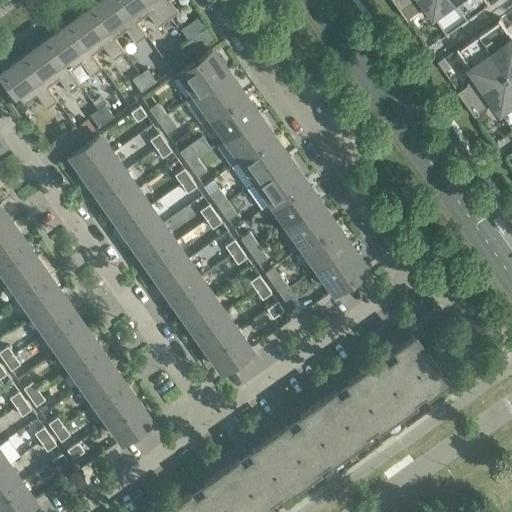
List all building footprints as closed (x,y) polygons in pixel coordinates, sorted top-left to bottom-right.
[(135,22),(119,0),(98,0),(90,6),(113,38),(114,38),(125,30),(134,43),(146,35),(136,21),(135,22)] [(167,19),(153,0),(119,0),(135,22),(136,21),(147,13),(157,26),(167,19)] [(153,0),(167,19),(178,11),(169,0),(153,0)] [(468,18),(455,0),(410,0),(399,8),(408,20),(428,6),(448,35),(449,34),(448,32),(468,18)] [(455,0),(468,18),(488,4),(489,6),(491,5),(487,0),(455,0)] [(113,38),(90,6),(67,23),(91,55),(92,54),(103,46),(112,59),(123,51),(114,38),(113,38)] [(511,35),(500,18),(499,19),(500,20),(480,35),(507,74),(511,70),(511,35)] [(91,55),(67,23),(45,39),(68,71),(69,70),(80,62),(90,75),(101,67),(92,54),(91,55)] [(207,26),(184,42),(193,54),(216,38),(207,26)] [(507,74),(480,35),(460,49),(458,47),(457,48),(478,77),(458,91),(466,103),(507,74)] [(68,71),(45,39),(23,55),(46,87),(47,87),(58,79),(68,92),(79,83),(69,70),(68,71)] [(193,54),(184,42),(177,47),(185,59),(193,54)] [(227,71),(212,48),(179,71),(195,94),(227,71)] [(46,87),(23,55),(0,71),(0,72),(23,104),(36,95),(45,108),(57,100),(47,87),(46,87)] [(146,69),(139,74),(148,86),(155,81),(146,69)] [(243,92),(227,71),(195,94),(210,115),(243,92)] [(148,86),(139,74),(132,79),(140,91),(148,86)] [(511,80),(507,74),(466,103),(475,115),(495,101),(511,125),(511,80)] [(258,114),(243,92),(210,115),(225,137),(258,114)] [(157,101),(148,108),(157,120),(166,114),(157,101)] [(104,104),(97,109),(105,122),(113,117),(104,104)] [(145,114),(139,105),(130,112),(136,121),(145,114)] [(105,122),(97,109),(89,115),(98,127),(105,122)] [(175,127),(166,114),(157,120),(166,133),(175,127)] [(273,135),(258,114),(225,137),(240,159),(273,135)] [(52,141),(60,153),(83,138),(74,125),(52,141)] [(165,141),(158,133),(149,139),(156,148),(165,141)] [(112,152),(99,134),(70,154),(83,173),(112,152)] [(288,157),(273,135),(240,159),(255,180),(288,157)] [(171,150),(165,141),(156,148),(162,157),(171,150)] [(188,144),(179,151),(187,163),(197,157),(188,144)] [(124,170),(112,152),(83,173),(95,190),(124,170)] [(205,170),(197,157),(187,163),(196,176),(205,170)] [(304,179),(288,157),(255,180),(271,202),(304,179)] [(189,177),(183,168),(174,174),(180,183),(189,177)] [(136,188),(124,170),(95,190),(108,208),(136,188)] [(196,186),(189,177),(180,183),(187,192),(196,186)] [(319,201),(304,179),(271,202),(286,224),(319,201)] [(149,205),(136,188),(108,208),(120,226),(149,205)] [(218,188),(209,194),(218,207),(227,200),(218,188)] [(236,213),(227,200),(218,207),(227,219),(236,213)] [(334,222),(319,201),(286,224),(301,245),(334,222)] [(215,212),(208,203),(199,210),(205,219),(215,212)] [(161,223),(149,205),(120,226),(132,243),(161,223)] [(0,230),(11,223),(0,206),(0,230)] [(221,221),(215,212),(205,219),(212,228),(221,221)] [(349,244),(334,222),(301,245),(316,267),(349,244)] [(0,257),(24,241),(11,223),(0,230),(0,257)] [(174,241),(161,223),(132,243),(145,261),(174,241)] [(249,231),(240,238),(249,250),(258,244),(249,231)] [(240,248),(233,239),(224,245),(231,254),(240,248)] [(36,258),(24,241),(0,257),(0,268),(7,279),(36,258)] [(187,259),(174,241),(145,261),(158,279),(187,259)] [(267,257),(258,244),(249,250),(258,263),(267,257)] [(365,266),(349,244),(316,267),(332,290),(365,266)] [(246,257),(240,248),(231,254),(237,263),(246,257)] [(49,276),(36,258),(7,279),(20,296),(49,276)] [(199,276),(187,259),(158,279),(170,297),(199,276)] [(264,283),(258,274),(249,281),(255,290),(264,283)] [(279,274),(270,281),(279,293),(288,287),(279,274)] [(61,294),(49,276),(20,296),(32,314),(61,294)] [(211,294),(199,276),(170,297),(183,314),(211,294)] [(271,292),(264,283),(255,290),(262,298),(271,292)] [(297,300),(288,287),(279,293),(288,306),(297,300)] [(74,311),(61,294),(32,314),(45,332),(74,311)] [(224,312),(211,294),(183,314),(195,332),(224,312)] [(283,310),(277,301),(272,305),(278,314),(283,310)] [(278,314),(272,305),(266,308),(272,317),(278,314)] [(86,329),(74,311),(45,332),(57,350),(86,329)] [(236,329),(224,312),(195,332),(207,350),(222,340),(236,329)] [(99,347),(86,329),(57,350),(70,367),(99,347)] [(236,329),(222,340),(207,350),(220,368),(235,358),(249,348),(236,329)] [(414,330),(380,354),(382,357),(365,369),(395,412),(412,400),(414,403),(448,378),(414,330)] [(7,345),(0,350),(0,355),(4,361),(13,354),(7,345)] [(111,365),(99,347),(70,367),(82,385),(111,365)] [(19,363),(13,354),(4,361),(10,369),(19,363)] [(124,382),(111,365),(82,385),(95,403),(124,382)] [(395,412),(365,369),(347,382),(350,387),(337,396),(334,391),(317,403),(346,446),(364,433),(361,429),(374,420),(377,424),(395,412)] [(32,381),(23,387),(29,396),(38,390),(32,381)] [(136,400),(124,382),(95,403),(107,420),(122,410),(136,400)] [(44,399),(38,390),(29,396),(35,405),(44,399)] [(24,400),(18,391),(9,397),(15,406),(24,400)] [(30,409),(24,400),(15,406),(21,415),(30,409)] [(149,418),(136,400),(122,410),(107,420),(120,439),(135,429),(149,418)] [(346,446),(317,403),(299,416),(302,420),(279,437),(275,432),(268,437),(298,480),(316,467),(313,463),(326,454),(329,458),(346,446)] [(57,416),(48,423),(54,431),(63,425),(57,416)] [(69,434),(63,425),(54,431),(60,440),(69,434)] [(49,435),(43,426),(34,432),(40,441),(49,435)] [(55,444),(49,435),(40,441),(46,450),(55,444)] [(298,480),(268,437),(261,442),(265,447),(241,463),(238,459),(220,471),(249,511),(252,511),(268,501),(265,496),(277,487),(281,492),(298,480)] [(77,442),(72,445),(78,454),(83,451),(77,442)] [(78,454),(72,445),(66,449),(73,458),(78,454)] [(0,469),(8,464),(0,452),(0,469)] [(68,462),(61,453),(56,456),(62,465),(68,462)] [(62,465),(56,456),(51,460),(57,469),(62,465)] [(21,481),(8,464),(0,469),(0,495),(6,492),(21,481)] [(249,511),(220,471),(203,483),(206,488),(193,497),(190,493),(172,505),(177,511),(249,511)] [(34,500),(21,481),(6,492),(0,495),(0,511),(16,511),(19,510),(34,500)]
